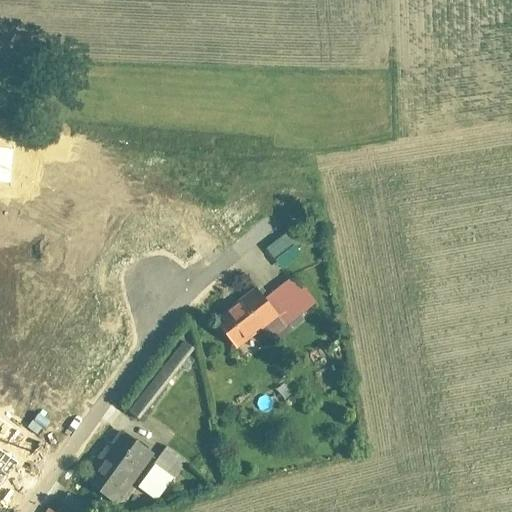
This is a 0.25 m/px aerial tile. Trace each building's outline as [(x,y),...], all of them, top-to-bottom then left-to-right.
[(0,183),(12,184),(15,145),(0,143),(0,183)] [(306,305),(286,284),(263,305),(284,327),(306,305)] [(212,326),(234,351),(272,318),(251,293),(212,326)] [(45,431),(74,391),(37,365),(8,406),(45,431)] [(0,450),(13,459),(27,439),(1,421),(0,422),(0,450)] [(119,431),(78,491),(105,509),(146,450),(119,431)] [(139,484),(160,501),(187,466),(165,449),(139,484)] [(0,480),(15,460),(13,459),(0,450),(0,480)]
